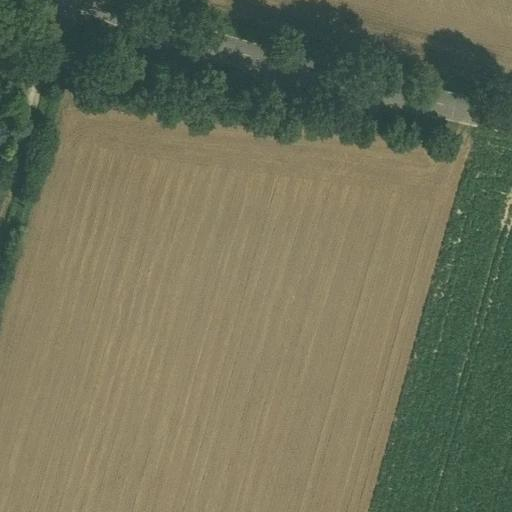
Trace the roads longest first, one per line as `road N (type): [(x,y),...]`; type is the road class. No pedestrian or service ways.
road 1 (tertiary): [(79,0),(220,50),(511,120)]
road 2 (unknown): [(171,32),(140,116),(23,129)]
